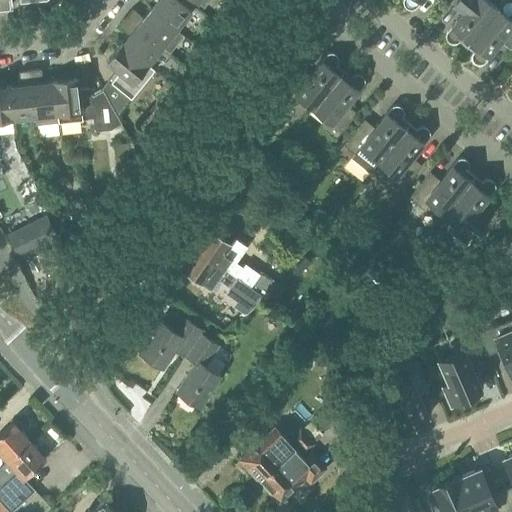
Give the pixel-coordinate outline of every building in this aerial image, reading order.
[(158,0),(151,9),(177,30),(192,11),(178,0),(158,0)] [(417,6),(421,0),(404,0),(404,2),(405,5),(407,7),(409,8),(412,9),(415,8),(417,6)] [(457,0),(454,3),(464,12),(448,31),(447,33),(447,36),(448,39),(449,41),(452,42),(455,42),(457,42),(460,40),(468,46),(498,8),(488,0),(457,0)] [(498,8),(468,46),(474,52),(473,54),(473,57),(474,60),(475,62),(478,63),(481,63),(483,63),(485,61),(504,38),(511,43),(511,46),(510,49),(511,50),(511,48),(511,16),(511,18),(498,8)] [(144,18),(134,9),(126,18),(163,47),(163,46),(170,52),(184,35),(177,30),(151,9),(144,18)] [(149,64),(163,47),(126,18),(119,27),(130,35),(124,43),(123,42),(121,44),(149,64)] [(221,28),(229,33),(235,24),(228,19),(221,28)] [(222,42),(229,33),(221,28),(215,37),(222,42)] [(121,44),(107,62),(117,70),(102,88),(103,90),(118,115),(155,69),(149,64),(121,44)] [(316,111),(347,72),(337,64),(339,62),(339,59),(338,56),(336,54),(334,53),(331,53),(328,53),(326,55),(307,79),(298,71),(301,68),(300,67),(279,93),(295,105),(301,98),(316,111)] [(43,83),(42,69),(30,70),(36,116),(37,124),(59,122),(58,114),(55,80),(53,80),(53,82),(43,83)] [(14,119),(36,116),(30,70),(19,72),(21,85),(11,86),(14,119)] [(347,72),(316,111),(327,119),(321,126),(336,139),(357,113),(357,112),(353,116),(345,109),(363,85),(365,83),(365,80),(364,77),(362,75),(360,74),(357,73),(354,74),(352,76),(347,72)] [(80,89),(78,77),(55,80),(58,114),(59,122),(94,118),(96,131),(111,129),(122,123),(118,115),(103,90),(93,95),(89,88),(80,89)] [(0,120),(14,119),(11,86),(10,85),(0,86),(0,120)] [(382,164),(412,125),(403,117),(404,114),(404,112),(403,109),(402,107),(399,105),(396,105),(394,106),(391,108),(373,131),(364,124),(367,120),(366,119),(345,145),(354,153),(351,157),(369,172),(378,161),(382,164)] [(412,125),(382,164),(392,172),(386,179),(402,191),(423,165),(422,165),(419,168),(410,161),(429,138),(430,135),(430,132),(429,130),(428,128),(425,126),(422,126),(420,127),(417,129),(412,125)] [(446,216),(477,177),(468,170),(469,167),(470,164),(469,162),(467,159),(464,158),(462,158),(459,159),(457,161),(438,184),(429,177),(432,173),(431,172),(410,198),(426,211),(431,204),(446,216)] [(483,182),(477,177),(446,216),(454,222),(452,231),(455,234),(454,237),(454,240),(455,242),(456,245),(459,246),(462,246),(464,245),(466,243),(467,244),(488,219),(489,220),(492,216),(481,207),(494,190),(495,188),(496,185),(495,182),(493,180),(490,179),(488,179),(485,180),(483,182)] [(301,216),(310,202),(299,194),(289,208),(301,216)] [(48,218),(9,237),(18,255),(57,236),(48,218)] [(226,270),(226,269),(233,260),(233,259),(239,250),(231,244),(231,243),(211,229),(205,238),(196,232),(189,243),(226,270)] [(506,271),(511,267),(511,238),(494,250),(506,271)] [(238,278),(226,269),(226,270),(189,243),(181,254),(190,260),(184,269),(204,283),(215,291),(222,281),(231,287),(229,290),(233,294),(231,296),(251,310),(262,295),(238,278)] [(42,268),(36,256),(28,260),(34,272),(42,268)] [(238,278),(262,295),(262,294),(275,302),(285,287),(260,270),(258,274),(246,265),(238,278)] [(352,280),(340,295),(358,309),(370,293),(352,280)] [(306,295),(294,315),(304,321),(317,301),(306,295)] [(188,351),(203,329),(185,317),(176,330),(160,320),(140,352),(164,367),(178,345),(188,351)] [(511,317),(479,332),(489,354),(501,349),(511,374),(511,317)] [(203,329),(188,351),(198,358),(177,390),(200,406),(221,375),(206,365),(219,345),(202,333),(204,329),(203,329)] [(453,354),(439,360),(450,385),(444,387),(444,386),(443,386),(451,405),(453,405),(452,404),(473,395),(473,396),(474,395),(473,392),(481,388),(470,362),(482,356),(472,335),(449,345),(453,354)] [(384,383),(396,412),(391,414),(391,413),(390,414),(398,432),(399,432),(399,431),(419,422),(420,423),(421,422),(420,420),(428,416),(416,389),(428,384),(417,358),(403,364),(407,373),(384,383)] [(341,406),(326,419),(341,435),(356,422),(341,406)] [(225,444),(240,430),(231,421),(216,434),(225,444)] [(0,468),(30,440),(14,422),(0,434),(0,452),(8,461),(0,468)] [(301,445),(294,437),(290,441),(278,427),(241,460),(261,483),(301,445)] [(294,437),(301,445),(309,438),(302,430),(294,437)] [(308,452),(315,445),(309,438),(301,445),(308,452)] [(0,511),(11,511),(35,490),(24,478),(47,458),(30,440),(0,468),(0,511)] [(302,457),(308,452),(301,445),(261,483),(279,502),(302,482),(306,478),(309,482),(324,468),(311,454),(304,460),(302,457)] [(452,480),(465,511),(509,511),(511,511),(511,508),(504,489),(492,495),(480,468),(452,480)] [(465,511),(452,480),(424,493),(432,511),(465,511)] [(27,511),(44,511),(51,507),(43,498),(27,511)] [(115,511),(106,502),(95,511),(115,511)]
